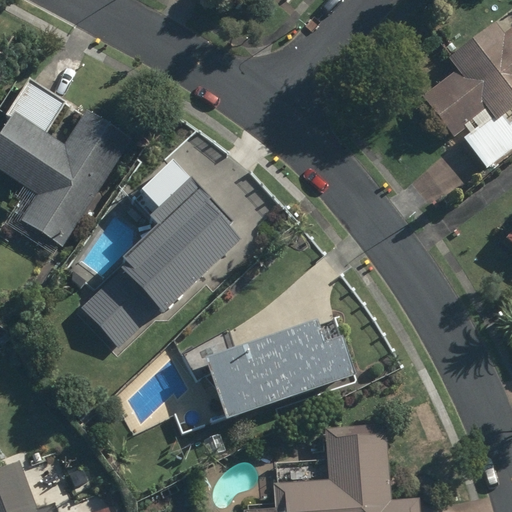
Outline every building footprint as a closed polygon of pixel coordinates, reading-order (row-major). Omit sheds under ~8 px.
[(511,30),(504,36),(496,24),(448,59),(456,71),(422,96),(453,139),(465,130),(469,135),(463,139),(485,169),(511,149),(511,121),(509,124),(503,116),(511,109),(511,30)] [(23,223),(64,249),(134,142),(89,113),(65,149),(46,137),(67,105),(30,82),(7,118),(11,121),(0,137),(0,172),(39,198),(23,223)] [(163,301),(172,311),(246,244),(190,183),(153,217),(160,225),(122,259),(129,267),(86,306),(119,341),(163,301)] [(203,362),(224,424),(355,379),(342,340),(323,346),(315,323),(203,362)] [(249,511),(419,511),(419,500),(391,502),(385,427),(325,431),(328,482),(272,486),(274,510),(249,511)] [(143,438),(119,451),(129,470),(153,458),(143,438)] [(0,511),(109,511),(108,508),(97,511),(56,511),(54,505),(38,511),(19,462),(0,469),(0,511)]
